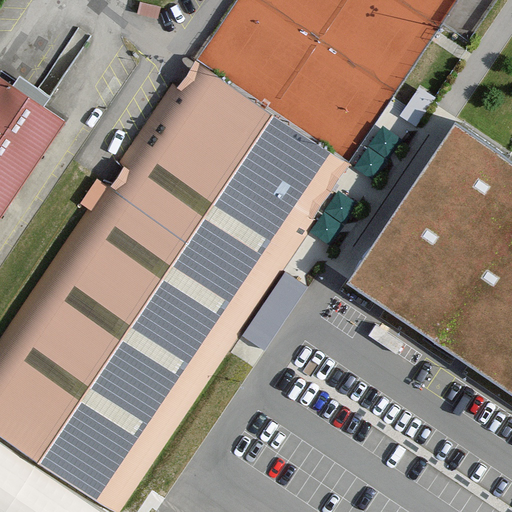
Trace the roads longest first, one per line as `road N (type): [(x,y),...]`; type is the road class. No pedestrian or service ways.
road 1 (unknown): [(105,24),(91,88),(0,249)]
road 2 (unknown): [(167,52),(100,161)]
